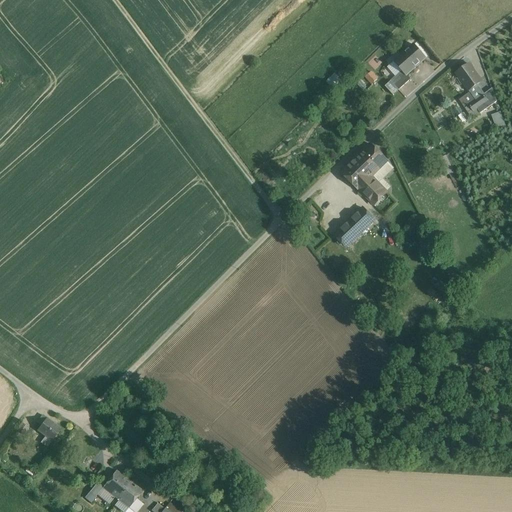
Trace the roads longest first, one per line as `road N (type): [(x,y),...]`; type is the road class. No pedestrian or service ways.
road 1 (residential): [(283,218),(462,52),(511,19)]
road 2 (residential): [(78,423),(283,218)]
road 3 (residential): [(114,0),(283,218)]
